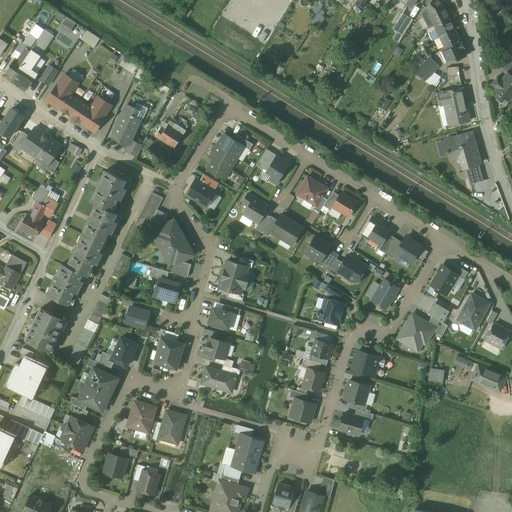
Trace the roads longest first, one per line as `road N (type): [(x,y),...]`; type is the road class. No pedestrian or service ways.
road 1 (residential): [(307,156),(225,106),(174,187),(209,253),(190,319),(195,343),(180,393),(129,384),(85,472),(92,492),(111,500)]
road 2 (residential): [(256,511),(273,459),(315,450),(350,341),(401,316),(444,240)]
road 3 (residential): [(511,202),(491,149),(469,0)]
road 4 (residential): [(99,147),(47,256)]
